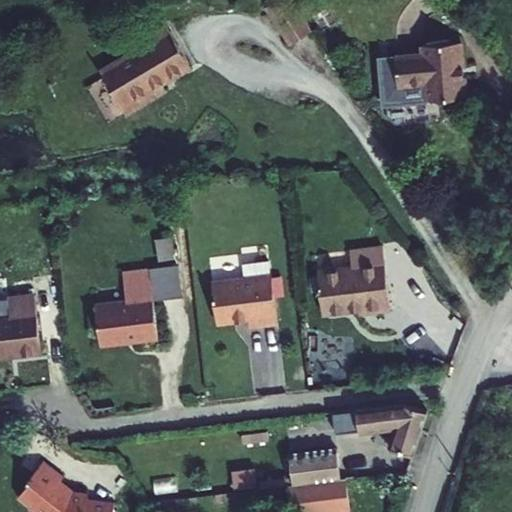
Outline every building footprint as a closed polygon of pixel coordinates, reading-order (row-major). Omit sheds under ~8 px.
[(292,0),(274,0),(263,5),(292,46),(314,31),(292,0)] [(151,49),(104,80),(127,117),(168,92),(163,84),(190,67),(165,29),(146,42),(151,49)] [(388,64),(392,98),(422,92),(425,110),(464,103),(456,49),(417,53),(418,62),(388,64)] [(178,255),(174,234),(159,237),(163,258),(178,255)] [(313,276),(317,318),(362,312),(363,317),(385,314),(376,250),(341,255),(343,274),(313,276)] [(152,264),(157,295),(185,291),(181,260),(152,264)] [(235,326),(236,332),(265,328),(257,264),(230,268),(232,284),(200,287),(204,329),(235,326)] [(84,306),(87,348),(149,342),(138,272),(110,274),(114,289),(114,306),(84,306)] [(0,357),(30,355),(23,299),(0,302),(0,357)] [(350,411),(352,433),(394,429),(387,451),(411,458),(424,413),(400,406),(350,411)] [(284,461),(285,488),(335,482),(332,455),(284,461)] [(14,482),(3,495),(20,506),(18,509),(21,511),(105,511),(106,507),(78,504),(78,501),(63,501),(63,492),(46,478),(50,473),(26,458),(11,479),(14,482)]
